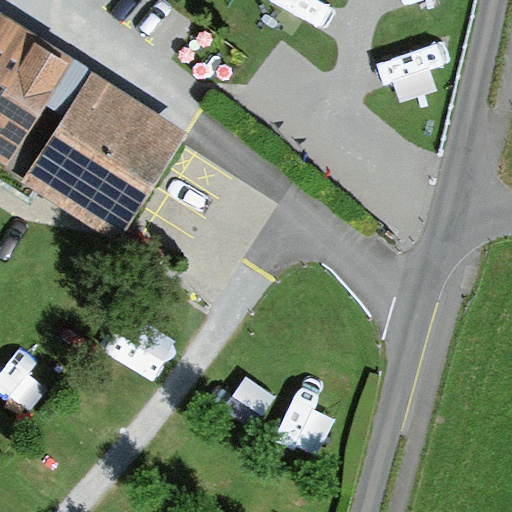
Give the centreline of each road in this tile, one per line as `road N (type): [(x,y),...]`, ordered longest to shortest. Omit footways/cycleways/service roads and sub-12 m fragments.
road 1 (residential): [(449,196),(364,511)]
road 2 (residential): [(498,0),(449,196)]
